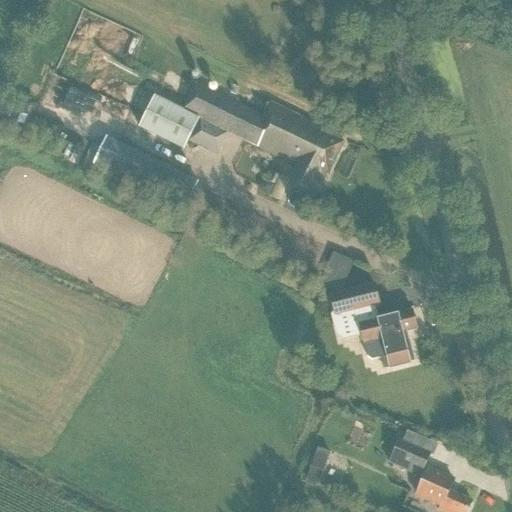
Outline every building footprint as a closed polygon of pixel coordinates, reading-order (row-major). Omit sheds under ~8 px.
[(326,77),(316,99),(338,109),(348,87),(326,77)] [(196,83),(183,109),(167,101),(156,124),(218,155),(229,133),(296,165),(289,181),(313,192),(321,174),(328,176),(344,142),(325,132),(326,129),(270,102),(263,117),(196,83)] [(192,212),(202,191),(105,147),(94,170),(192,212)] [(320,283),(331,288),(338,274),(327,268),(320,283)] [(379,319),(376,308),(381,307),(375,283),(330,295),(335,314),(331,315),(336,335),(343,340),(363,335),(370,363),(383,360),(385,368),(389,367),(390,369),(411,364),(411,362),(415,361),(408,331),(417,329),(413,310),(379,319)] [(439,444),(408,430),(403,442),(400,441),(390,463),(424,478),(417,495),(441,506),(439,511),(440,511),(467,511),(472,502),(449,492),(454,481),(428,469),(428,470),(424,468),(431,454),(434,456),(439,444)] [(324,471),(331,453),(318,448),(306,477),(319,482),(323,471),(324,471)]
